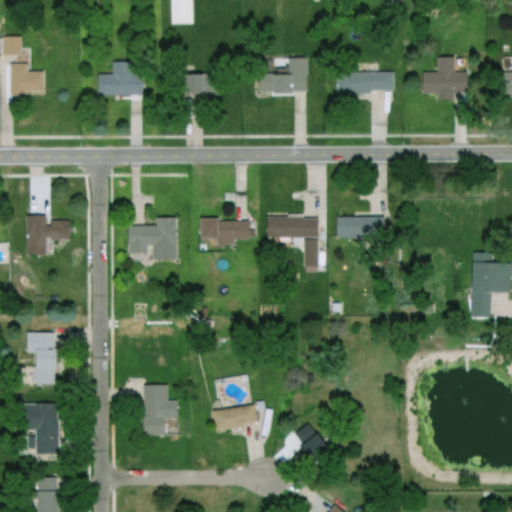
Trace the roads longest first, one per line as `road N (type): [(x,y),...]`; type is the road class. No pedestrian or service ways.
road 1 (secondary): [(511,154),(0,156)]
road 2 (residential): [(99,511),(98,156)]
road 3 (residential): [(265,479),(99,480)]
